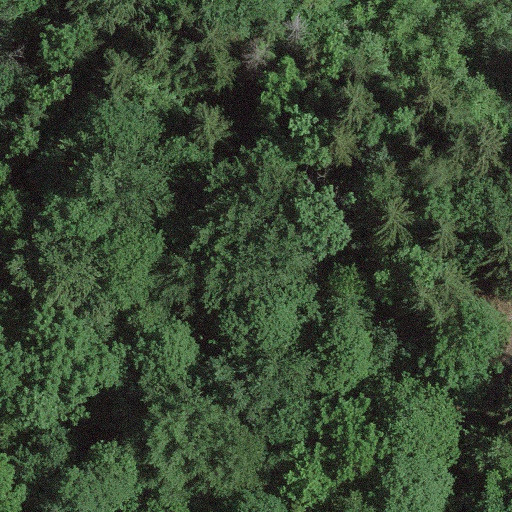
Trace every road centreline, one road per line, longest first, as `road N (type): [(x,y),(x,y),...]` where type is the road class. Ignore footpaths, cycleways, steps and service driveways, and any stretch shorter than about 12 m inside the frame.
road 1 (track): [(203,511),(0,450)]
road 2 (track): [(456,511),(511,382)]
